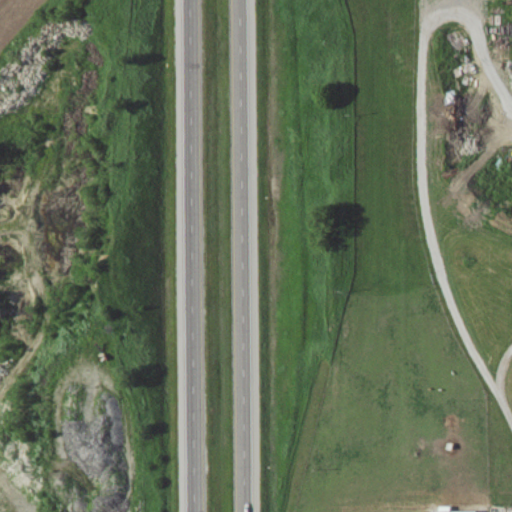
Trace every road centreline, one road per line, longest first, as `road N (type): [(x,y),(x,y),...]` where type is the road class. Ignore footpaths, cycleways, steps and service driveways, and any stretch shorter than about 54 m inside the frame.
road 1 (trunk): [(250,511),(245,0)]
road 2 (trunk): [(193,0),(198,511)]
